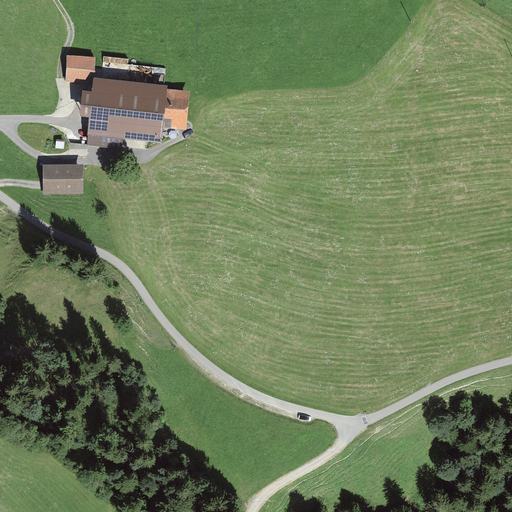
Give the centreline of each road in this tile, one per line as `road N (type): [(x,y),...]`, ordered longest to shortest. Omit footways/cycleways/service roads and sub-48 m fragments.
road 1 (track): [(250,511),(358,425),(262,397),(215,370),(173,333),(120,265),(0,194)]
road 2 (track): [(0,121),(19,143),(55,161),(147,153),(187,131)]
road 3 (unclassified): [(358,425),(448,380),(511,360)]
road 4 (track): [(58,121),(71,29),(56,0)]
